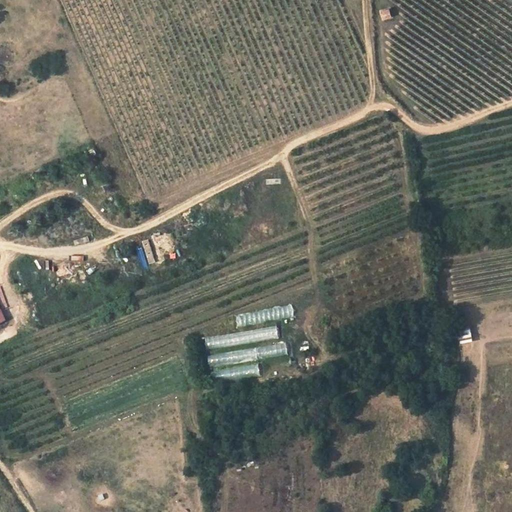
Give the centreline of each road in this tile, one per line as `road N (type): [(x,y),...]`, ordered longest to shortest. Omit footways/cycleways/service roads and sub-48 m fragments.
road 1 (track): [(0,228),(66,193),(104,225),(137,230),(350,118),(372,93),(363,0)]
road 2 (track): [(364,108),(388,106),(428,130),(511,104)]
